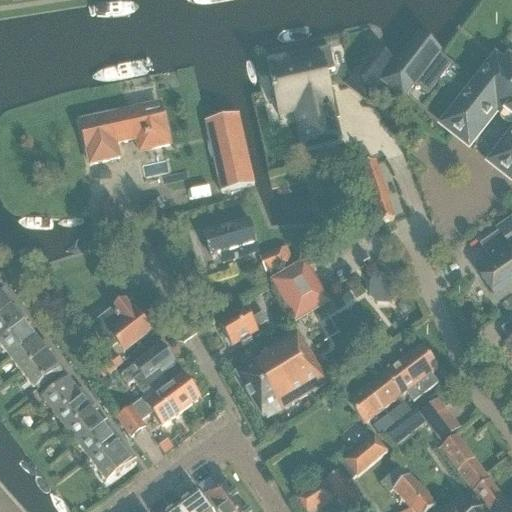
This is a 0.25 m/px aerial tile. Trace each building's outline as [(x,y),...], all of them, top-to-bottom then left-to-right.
[(395,64),(380,83),(402,100),(440,52),(418,35),(395,64)] [(373,46),(343,84),(363,100),(393,62),(373,46)] [(320,64),(316,49),(291,55),(295,70),(270,76),(279,115),(293,112),(303,159),(338,151),(328,107),(328,104),(332,103),(331,99),(322,64),(320,64)] [(444,125),(467,143),(496,107),(511,120),(511,136),(491,163),(511,178),(511,63),(509,61),(504,67),(495,60),(444,125)] [(171,147),(162,102),(77,121),(84,153),(134,142),(137,155),(171,147)] [(238,113),(203,121),(219,192),(254,184),(238,113)] [(393,221),(374,163),(359,168),(378,226),(393,221)] [(121,228),(113,200),(99,204),(107,232),(121,228)] [(248,220),(204,234),(212,259),(220,257),(223,264),(258,253),(248,220)] [(511,220),(498,230),(511,249),(477,273),(496,301),(511,290),(511,220)] [(286,248),(258,259),(265,274),(292,262),(286,248)] [(304,263),(270,284),(294,325),(328,305),(304,263)] [(0,292),(0,317),(15,306),(3,291),(0,292)] [(135,314),(125,301),(110,312),(120,325),(95,343),(102,353),(114,344),(122,354),(150,333),(135,313),(135,314)] [(275,303),(262,310),(268,321),(280,315),(275,303)] [(0,317),(0,342),(27,321),(26,321),(23,323),(15,312),(18,310),(15,306),(0,317)] [(244,312),(218,327),(231,348),(256,332),(244,312)] [(0,342),(0,346),(9,358),(35,338),(26,327),(29,324),(27,321),(0,342)] [(509,343),(505,345),(511,354),(511,322),(500,330),(509,343)] [(266,355),(234,374),(261,419),(264,418),(266,421),(327,384),(296,332),(264,352),(266,355)] [(9,358),(21,373),(47,353),(50,351),(43,342),(40,345),(35,338),(9,358)] [(139,392),(144,399),(153,392),(158,388),(153,382),(174,366),(160,346),(119,376),(127,386),(139,376),(146,386),(139,392)] [(401,362),(425,395),(437,385),(430,376),(437,370),(420,348),(401,362)] [(59,368),(47,353),(21,373),(33,388),(34,387),(37,391),(61,372),(58,369),(59,368)] [(96,370),(102,379),(122,364),(115,356),(96,370)] [(54,416),(83,393),(80,389),(77,391),(65,375),(38,395),(54,416)] [(382,412),(401,398),(383,375),(365,390),(382,412)] [(154,397),(152,394),(140,402),(149,416),(152,414),(162,428),(200,400),(182,376),(154,397)] [(363,427),(382,412),(365,390),(346,404),(363,427)] [(65,431),(95,408),(94,407),(91,409),(86,402),(89,400),(83,393),(54,416),(65,431)] [(141,422),(149,416),(140,402),(131,409),(141,422)] [(386,416),(393,425),(409,412),(402,403),(386,416)] [(77,446),(103,425),(94,413),(97,411),(95,408),(65,431),(77,446)] [(144,427),(141,422),(131,409),(116,420),(129,438),(144,427)] [(460,430),(444,410),(425,425),(441,445),(460,430)] [(371,427),(379,436),(393,425),(386,416),(371,427)] [(88,460),(118,437),(117,437),(114,439),(103,425),(77,446),(88,460)] [(88,460),(106,483),(135,460),(118,437),(88,460)] [(498,493),(455,437),(440,449),(482,505),(498,493)] [(373,439),(344,463),(355,479),(386,454),(373,439)] [(165,455),(172,449),(166,442),(159,448),(165,455)] [(338,474),(325,483),(344,511),(355,511),(363,507),(348,485),(355,479),(344,463),(335,470),(338,474)] [(399,467),(379,484),(389,496),(393,492),(407,507),(411,511),(428,511),(435,506),(409,476),(408,477),(399,467)] [(316,511),(335,500),(321,479),(292,499),(300,511),(316,511)] [(215,511),(246,511),(224,482),(215,489),(209,480),(198,488),(215,511)] [(209,511),(195,493),(176,508),(178,511),(209,511)] [(487,511),(511,511),(498,493),(482,505),(485,509),(487,511)]
